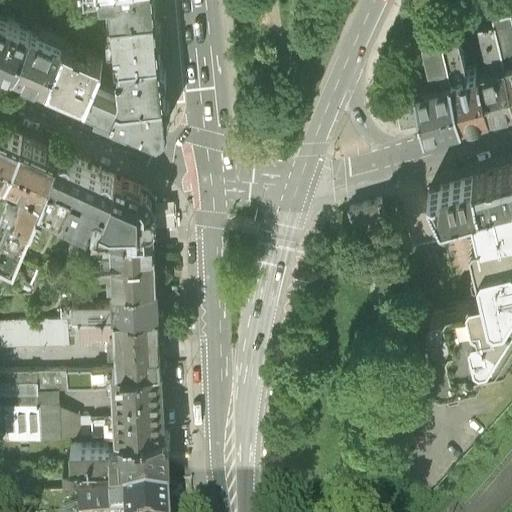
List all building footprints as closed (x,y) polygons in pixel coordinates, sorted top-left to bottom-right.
[(154,0),(110,0),(112,10),(155,5),(154,0)] [(155,5),(112,10),(115,41),(120,40),(121,53),(159,49),(155,5)] [(511,24),(509,13),(492,17),(494,24),(504,64),(511,61),(511,24)] [(29,30),(0,17),(0,62),(13,68),(29,30)] [(436,22),(418,27),(422,43),(440,38),(437,25),(436,22)] [(453,22),(437,25),(440,38),(456,34),(453,22)] [(485,26),(477,28),(486,62),(490,61),(492,68),(504,65),(504,64),(494,24),(485,26)] [(66,36),(41,26),(38,33),(63,44),(64,41),(66,36)] [(38,33),(29,30),(13,68),(47,82),(63,44),(38,33)] [(464,68),(456,34),(440,38),(450,78),(462,75),(461,69),(464,68)] [(450,78),(440,38),(422,43),(421,43),(430,76),(432,78),(434,83),(450,78)] [(74,46),(64,41),(63,44),(47,82),(83,97),(90,82),(100,57),(92,53),(92,52),(75,44),(74,46)] [(121,53),(120,53),(122,64),(117,65),(119,85),(120,85),(118,93),(122,95),(164,91),(159,49),(121,53)] [(492,68),(477,71),(488,114),(511,107),(511,96),(504,65),(492,68)] [(488,114),(477,71),(462,75),(450,78),(461,121),(488,114)] [(434,83),(414,88),(422,126),(423,131),(461,121),(450,78),(434,83)] [(164,91),(122,95),(118,93),(90,82),(83,97),(157,128),(167,122),(164,91)] [(416,95),(393,100),(400,130),(422,126),(416,95)] [(0,173),(6,176),(22,137),(0,127),(0,173)] [(6,176),(25,184),(42,191),(58,152),(53,149),(22,137),(6,176)] [(88,164),(58,152),(42,191),(39,199),(95,222),(114,175),(88,164)] [(511,169),(473,181),(478,202),(511,193),(511,169)] [(119,177),(114,175),(95,222),(92,230),(95,230),(152,227),(152,223),(151,196),(149,192),(147,189),(122,179),(119,177)] [(127,177),(122,179),(147,189),(149,192),(151,196),(152,223),(156,219),(155,194),(149,186),(127,177)] [(473,181),(428,193),(439,210),(441,212),(444,212),(470,204),(478,202),(473,181)] [(39,199),(42,191),(25,184),(15,208),(6,204),(0,219),(0,252),(14,259),(39,199)] [(511,193),(478,202),(470,204),(478,242),(471,244),(477,273),(480,275),(483,287),(482,292),(456,298),(458,305),(430,312),(427,317),(432,338),(436,340),(438,345),(430,347),(427,352),(434,380),(440,383),(477,374),(481,368),(480,364),(504,358),(505,357),(501,346),(511,342),(511,329),(511,193)] [(387,221),(381,199),(365,203),(349,208),(355,229),(373,224),(374,232),(388,229),(386,221),(387,221)] [(153,227),(152,227),(95,230),(95,242),(94,242),(95,256),(154,253),(153,227)] [(113,270),(114,284),(156,281),(154,253),(95,256),(95,271),(113,270)] [(46,278),(34,278),(29,288),(46,287),(46,278)] [(114,284),(115,298),(115,311),(157,309),(156,281),(114,284)] [(72,300),(73,314),(82,313),(115,311),(115,298),(72,300)] [(73,314),(72,300),(63,300),(63,314),(68,314),(73,314)] [(157,309),(115,311),(115,318),(116,336),(107,336),(108,349),(116,349),(117,356),(117,362),(161,360),(165,360),(165,353),(163,309),(157,309)] [(82,313),(83,328),(90,328),(90,326),(108,325),(108,318),(115,318),(115,311),(82,313)] [(73,314),(68,314),(68,329),(83,328),(82,313),(73,314)] [(63,314),(0,317),(0,341),(69,338),(68,329),(68,314),(63,314)] [(113,362),(115,394),(162,392),(161,360),(117,362),(113,362)] [(107,363),(66,366),(67,384),(108,381),(107,363)] [(58,384),(67,384),(66,366),(39,367),(40,386),(58,384)] [(0,401),(40,399),(40,386),(39,367),(0,368),(0,401)] [(58,398),(58,384),(40,386),(40,399),(58,398)] [(164,425),(162,392),(115,394),(116,413),(117,428),(120,427),(164,425)] [(0,435),(60,431),(58,400),(58,398),(40,399),(0,401),(0,435)] [(58,400),(60,431),(92,429),(90,415),(58,400)] [(116,413),(90,415),(92,429),(117,428),(116,413)] [(164,425),(120,427),(121,437),(121,455),(166,453),(165,440),(169,437),(168,430),(164,428),(164,425)] [(110,439),(70,441),(71,458),(121,455),(121,437),(110,437),(110,439)] [(121,455),(122,472),(123,484),(167,481),(166,453),(121,455)] [(118,473),(122,472),(121,455),(71,458),(65,459),(66,487),(86,486),(86,476),(109,474),(109,475),(112,476),(116,476),(118,474),(118,473)] [(167,481),(123,484),(123,495),(124,511),(169,509),(167,481)] [(79,511),(119,511),(124,511),(123,495),(79,497),(79,511)]
